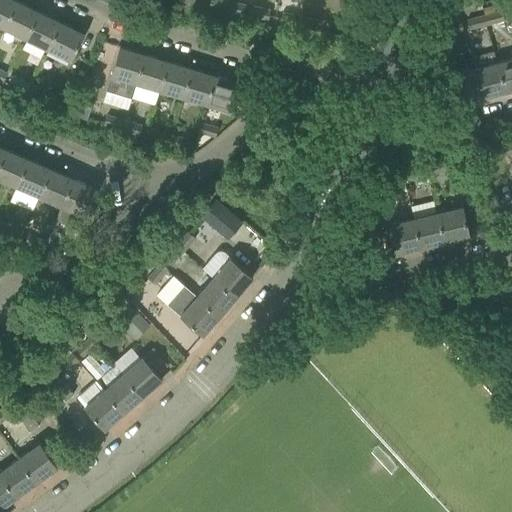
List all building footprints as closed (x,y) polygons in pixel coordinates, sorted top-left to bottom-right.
[(0,0),(0,25),(3,27),(17,0),(16,0),(0,0)] [(17,0),(3,27),(26,38),(39,11),(17,0)] [(224,0),(210,0),(209,7),(227,11),(229,1),(224,0)] [(227,11),(244,14),(245,15),(247,5),(229,1),(227,11)] [(268,20),(271,10),(252,6),(250,16),(268,20)] [(502,10),(485,15),(487,25),(505,20),(502,10)] [(39,11),(26,38),(48,49),(62,22),(39,11)] [(283,12),(280,22),(298,26),(300,16),(283,12)] [(485,15),(467,20),(469,29),(487,25),(485,15)] [(316,30),(318,20),(300,16),(298,26),(316,30)] [(461,21),(443,26),(446,35),(463,31),(461,21)] [(71,61),(84,33),(62,22),(48,49),(71,61)] [(135,82),(144,54),(120,46),(107,90),(131,97),(135,82)] [(474,68),(474,69),(481,97),(506,91),(498,62),(497,62),(494,51),(471,57),(474,68)] [(144,54),(135,82),(159,89),(168,61),(144,54)] [(506,91),(511,89),(511,58),(498,62),(506,91)] [(168,61),(159,89),(183,97),(192,68),(168,61)] [(192,68),(183,97),(207,104),(216,75),(192,68)] [(474,69),(449,75),(457,104),(481,97),(474,69)] [(207,104),(231,111),(240,82),(216,75),(207,104)] [(30,84),(14,76),(9,85),(26,93),(30,84)] [(47,92),(30,84),(26,93),(42,101),(47,92)] [(54,105),(57,98),(48,93),(45,101),(54,105)] [(76,114),(95,120),(102,101),(83,95),(76,114)] [(104,124),(122,129),(125,120),(107,115),(104,124)] [(139,135),(140,134),(142,125),(125,120),(122,129),(139,135)] [(148,127),(146,135),(145,137),(163,142),(166,132),(148,127)] [(178,136),(175,145),(192,151),(195,141),(178,136)] [(511,142),(497,147),(500,157),(511,152),(511,142)] [(0,178),(16,186),(28,158),(6,149),(0,162),(0,178)] [(28,158),(16,186),(39,196),(51,168),(28,158)] [(444,159),(426,164),(428,174),(446,169),(444,159)] [(408,168),(411,178),(417,177),(419,184),(430,181),(428,174),(426,164),(408,168)] [(51,168),(39,196),(62,206),(74,178),(51,168)] [(404,179),(402,170),(384,175),(386,184),(404,179)] [(62,206),(85,216),(97,188),(74,178),(62,206)] [(201,215),(227,238),(242,221),(216,199),(201,215)] [(420,247),(445,241),(438,212),(436,202),(411,208),(413,218),(420,247)] [(445,241),(470,235),(463,206),(438,212),(445,241)] [(413,218),(389,224),(395,253),(420,247),(413,218)] [(1,222),(0,223),(0,232),(14,238),(18,229),(1,222)] [(188,231),(176,245),(183,251),(195,237),(188,231)] [(29,234),(25,243),(42,250),(46,241),(29,234)] [(164,259),(172,249),(164,242),(156,252),(164,259)] [(176,245),(172,249),(164,259),(172,265),(183,251),(176,245)] [(230,257),(213,276),(236,296),(253,277),(230,257)] [(160,263),(157,267),(148,277),(156,284),(168,270),(160,263)] [(220,315),(236,296),(213,276),(212,278),(207,273),(191,291),(197,296),(220,315)] [(180,315),(203,335),(220,315),(197,296),(191,291),(183,285),(166,305),(180,315)] [(114,316),(134,339),(149,326),(129,304),(114,316)] [(104,325),(90,337),(97,344),(110,332),(104,325)] [(90,337),(76,349),(83,356),(97,344),(90,337)] [(72,352),(58,365),(65,372),(79,360),(72,352)] [(143,396),(162,379),(142,357),(123,373),(143,396)] [(108,386),(104,390),(124,412),(143,396),(123,373),(116,365),(101,378),(108,386)] [(66,401),(74,394),(59,377),(51,384),(66,401)] [(85,406),(105,429),(124,412),(104,390),(85,406)] [(24,405),(14,411),(29,431),(38,425),(24,405)] [(5,407),(0,410),(0,423),(11,415),(5,407)] [(37,482),(57,467),(40,442),(19,457),(37,482)] [(0,474),(16,497),(37,482),(19,457),(13,449),(0,458),(0,474)] [(0,508),(16,497),(0,474),(0,508)]
